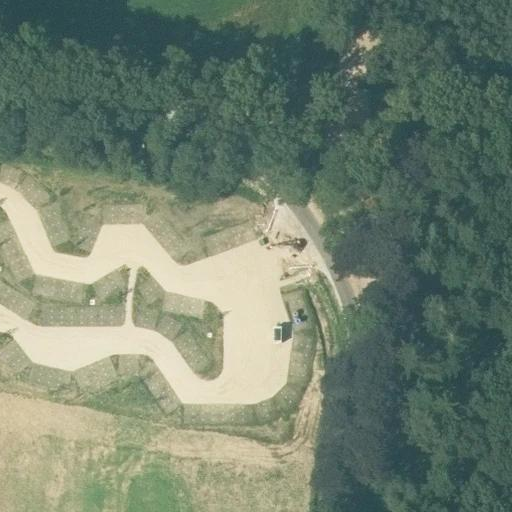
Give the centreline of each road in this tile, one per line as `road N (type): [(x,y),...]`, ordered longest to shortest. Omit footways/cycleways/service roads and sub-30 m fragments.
road 1 (unclassified): [(344,511),(357,334),(339,272),(298,204),(269,172),(186,112),(0,76)]
road 2 (track): [(395,152),(357,334)]
road 3 (track): [(346,141),(186,112)]
road 4 (track): [(346,141),(359,0)]
